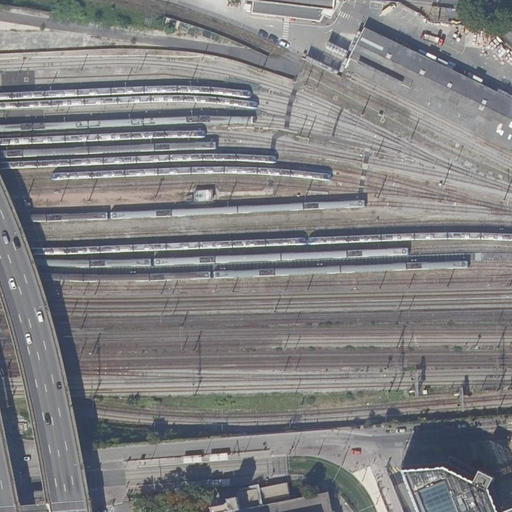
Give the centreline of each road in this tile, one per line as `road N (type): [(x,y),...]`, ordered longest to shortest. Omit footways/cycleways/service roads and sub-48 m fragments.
road 1 (residential): [(353,440),(0,464)]
road 2 (trunk): [(67,511),(28,318),(0,233)]
road 3 (residential): [(353,440),(511,432)]
